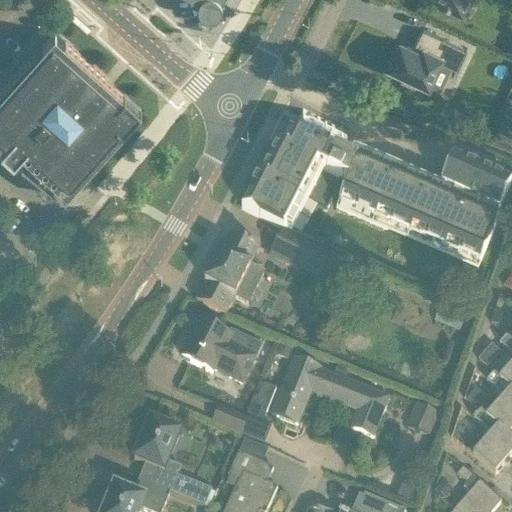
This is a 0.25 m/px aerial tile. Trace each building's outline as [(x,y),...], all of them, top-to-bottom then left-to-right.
[(222,0),(198,0),(198,1),(198,3),(197,3),(197,5),(197,6),(197,7),(197,9),(199,12),(200,13),(200,14),(201,14),(202,15),(205,17),(206,17),(207,17),(208,17),(208,23),(209,23),(210,24),(214,16),(218,13),(222,7),(221,2),(222,0)] [(446,0),(445,1),(447,2),(445,7),(463,15),(470,0),(446,0)] [(397,42),(386,67),(401,73),(397,81),(414,89),(417,80),(426,84),(436,61),(454,69),(463,48),(419,29),(410,48),(397,42)] [(56,32),(57,32),(55,31),(42,46),(46,49),(42,53),(36,48),(0,88),(0,140),(4,144),(1,148),(14,160),(20,153),(65,193),(82,174),(140,110),(106,79),(107,78),(65,40),(56,32)] [(259,177),(241,211),(283,232),(284,232),(285,230),(292,233),(323,172),(347,184),(336,211),(386,232),(477,272),(477,270),(485,253),(494,231),(498,223),(498,221),(484,215),(487,208),(497,212),(499,213),(500,211),(505,200),(505,199),(510,188),(511,186),(508,185),(494,178),(492,178),(492,177),(479,172),(477,171),(458,163),(453,161),(452,163),(440,189),(353,152),(350,159),(343,156),(335,152),(341,141),(329,135),(334,124),(303,108),(282,149),(278,146),(278,147),(262,178),(259,177)] [(511,131),(499,125),(493,138),(511,147),(511,131)] [(305,229),(301,237),(310,241),(314,234),(305,229)] [(350,231),(341,252),(371,265),(380,244),(350,231)] [(283,232),(271,259),(298,272),(312,244),(284,232),(283,232)] [(249,246),(230,236),(229,237),(221,254),(220,253),(204,286),(205,286),(196,304),(214,313),(225,319),(259,251),(249,246)] [(359,268),(352,283),(380,295),(386,280),(359,268)] [(494,314),(490,325),(498,328),(501,317),(494,314)] [(212,375),(214,372),(241,385),(249,371),(255,358),(229,346),(232,340),(199,324),(181,360),(212,375)] [(511,344),(506,338),(499,346),(511,357),(511,366),(511,368),(499,382),(511,393),(511,344)] [(281,347),(277,357),(288,361),(292,351),(281,347)] [(491,347),(478,362),(486,370),(500,355),(491,347)] [(310,396),(321,400),(324,401),(333,378),(293,362),(279,399),(271,417),(298,428),(310,396)] [(338,367),(333,376),(343,380),(347,371),(338,367)] [(486,419),(508,439),(511,435),(511,393),(499,382),(493,376),(487,383),(504,399),(498,406),(486,419)] [(333,378),(324,401),(357,415),(350,431),(373,440),(389,401),(370,393),(333,378)] [(253,410),(266,415),(276,392),(262,387),(253,410)] [(475,392),(466,401),(474,408),(483,399),(475,392)] [(407,429),(429,439),(438,417),(416,407),(407,429)] [(247,422),(219,410),(213,425),(240,437),(247,422)] [(485,444),(473,458),(495,477),(507,463),(511,457),(511,442),(508,439),(486,419),(480,414),(474,421),(491,436),(485,444)] [(463,419),(455,428),(461,433),(469,424),(463,419)] [(211,492),(176,479),(180,469),(167,464),(180,436),(150,423),(148,428),(145,426),(140,438),(144,439),(139,451),(141,452),(138,458),(136,457),(134,463),(145,467),(139,482),(170,495),(204,509),(211,492)] [(238,485),(225,511),(267,511),(277,491),(266,486),(273,471),(239,455),(228,479),(238,485)] [(469,496),(454,511),(494,511),(501,504),(479,484),(479,485),(462,471),(457,477),(466,485),(462,490),(469,496)] [(143,511),(163,511),(170,495),(139,482),(133,497),(114,489),(112,495),(114,495),(112,501),(110,501),(104,511),(102,511),(101,511),(139,511),(140,511),(143,511)] [(442,485),(436,492),(445,500),(451,493),(442,485)] [(340,511),(339,511),(338,511),(401,511),(364,496),(358,511),(359,511),(340,511)]
